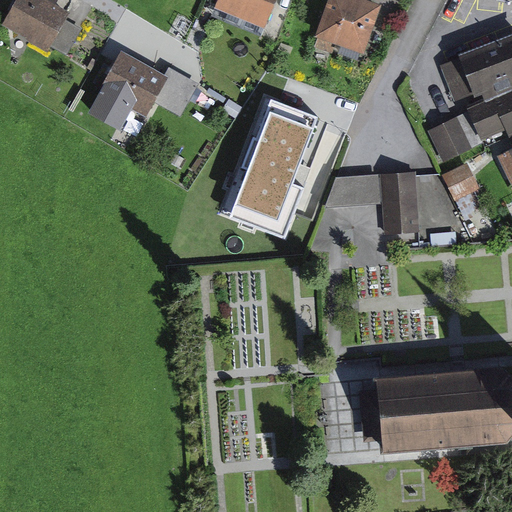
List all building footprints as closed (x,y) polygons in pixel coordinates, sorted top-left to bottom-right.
[(76,10),(55,0),(28,0),(14,28),(56,50),(76,10)] [(286,0),(225,0),(223,8),(276,28),(286,0)] [(363,53),(379,7),(356,0),(331,0),(315,47),(333,53),(336,43),(363,53)] [(459,62),(443,68),(456,98),(463,95),(481,138),(506,128),(510,136),(511,134),(511,35),(458,58),(459,62)] [(166,78),(123,55),(92,113),(121,128),(132,106),(147,114),(166,78)] [(308,82),(304,95),(326,102),(330,89),(308,82)] [(316,119),(272,103),(231,217),(285,237),(303,188),(293,184),(316,119)] [(469,148),(455,121),(431,133),(445,160),(469,148)] [(511,152),(501,157),(511,179),(511,152)] [(476,189),(465,168),(445,178),(456,199),(476,189)] [(416,172),(387,174),(391,232),(420,230),(416,172)] [(511,367),(463,371),(394,374),(394,388),(369,389),(371,411),(372,434),(397,432),(397,439),(470,436),(511,433),(511,367)]
